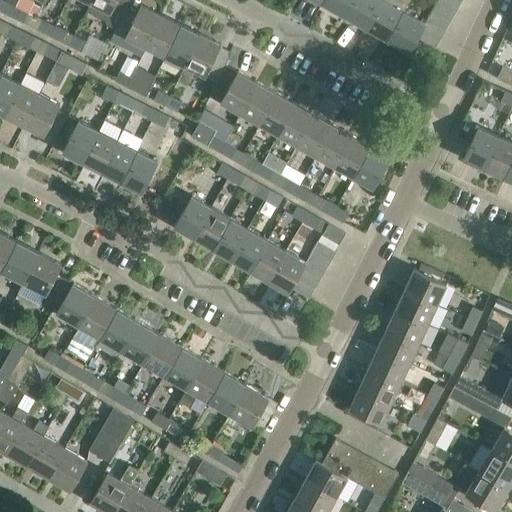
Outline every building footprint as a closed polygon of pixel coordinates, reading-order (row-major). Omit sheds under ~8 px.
[(0,0),(0,9),(11,15),(18,0),(0,0)] [(18,0),(11,15),(31,25),(36,15),(29,11),(32,3),(30,0),(18,0)] [(91,0),(91,1),(87,9),(106,19),(107,23),(117,27),(126,9),(125,8),(128,0),(91,0)] [(323,0),(322,2),(344,14),(351,0),(323,0)] [(351,0),(344,14),(365,26),(380,0),(351,0)] [(380,0),(365,26),(387,38),(404,9),(387,0),(380,0)] [(441,0),(437,0),(433,8),(452,19),(457,9),(441,0)] [(441,0),(457,9),(462,0),(441,0)] [(142,55),(142,54),(162,14),(142,4),(136,14),(126,9),(117,27),(111,40),(142,55)] [(433,8),(428,18),(447,28),(452,19),(433,8)] [(404,9),(387,38),(409,51),(418,36),(423,27),(426,21),(404,9)] [(142,54),(161,64),(181,23),(162,14),(142,54)] [(31,25),(50,34),(55,24),(36,15),(31,25)] [(428,18),(426,21),(423,27),(441,37),(447,28),(428,18)] [(0,27),(0,30),(18,40),(23,30),(4,20),(0,27)] [(184,64),(185,65),(201,32),(181,23),(161,64),(161,65),(179,74),(184,64)] [(50,34),(70,44),(75,34),(55,24),(50,34)] [(441,37),(423,27),(418,36),(436,47),(441,37)] [(18,40),(38,49),(43,40),(23,30),(18,40)] [(201,32),(185,65),(205,75),(205,74),(217,80),(228,58),(216,53),(221,42),(201,32)] [(75,34),(70,44),(82,50),(87,40),(75,34)] [(38,49),(57,59),(62,49),(43,40),(38,49)] [(57,59),(69,65),(74,55),(62,49),(57,59)] [(498,77),(511,83),(511,69),(503,66),(498,77)] [(116,79),(127,85),(132,75),(120,69),(116,79)] [(221,101),(241,112),(258,81),(239,70),(221,101)] [(0,76),(0,111),(5,114),(21,82),(2,72),(0,76)] [(132,75),(127,85),(139,91),(144,81),(132,75)] [(241,112),(260,123),(277,91),(258,81),(241,112)] [(5,114),(24,124),(40,92),(21,82),(5,114)] [(102,94),(114,100),(119,90),(107,84),(102,94)] [(154,98),(166,104),(171,94),(159,89),(154,98)] [(171,94),(166,104),(178,110),(183,100),(181,99),(183,94),(179,93),(179,92),(174,89),(171,94)] [(501,99),(511,104),(511,92),(506,89),(501,99)] [(119,90),(114,100),(126,106),(131,96),(119,90)] [(260,123),(278,133),(296,102),(277,91),(260,123)] [(40,92),(24,124),(44,134),(61,102),(40,92)] [(188,105),(198,110),(205,98),(194,92),(188,105)] [(133,110),(153,119),(158,109),(138,100),(133,110)] [(278,133),(297,144),(315,112),(296,102),(278,133)] [(158,109),(153,119),(165,125),(170,115),(158,109)] [(297,144),(316,154),(334,123),(315,112),(297,144)] [(63,151),(83,161),(99,129),(79,119),(63,151)] [(201,120),(194,133),(209,142),(215,133),(217,129),(201,120)] [(316,154),(335,165),(352,134),(334,123),(316,154)] [(464,158),(484,167),(499,135),(479,125),(464,158)] [(83,161),(102,171),(119,139),(99,129),(83,161)] [(102,171),(122,181),(138,149),(137,148),(141,138),(124,129),(119,139),(102,171)] [(209,142),(221,149),(226,139),(215,133),(209,142)] [(335,165),(354,176),(371,144),(352,134),(335,165)] [(484,167),(504,176),(511,158),(511,140),(499,135),(484,167)] [(221,149),(239,159),(244,150),(226,139),(221,149)] [(371,144),(354,176),(374,187),(391,155),(371,144)] [(138,149),(122,181),(142,191),(158,159),(138,149)] [(239,159),(258,171),(263,161),(244,150),(239,159)] [(217,171),(229,177),(234,168),(223,161),(217,171)] [(263,161),(258,171),(269,177),(275,168),(263,161)] [(234,168),(229,177),(240,184),(246,174),(234,168)] [(276,181),(295,192),(301,183),(282,172),(276,181)] [(255,192),(266,199),(272,189),(260,183),(255,192)] [(295,192),(313,203),(319,193),(301,183),(295,192)] [(272,189),(266,199),(278,205),(283,196),(272,189)] [(326,211),(332,214),(338,205),(332,201),(327,198),(319,193),(313,203),(321,208),(326,211)] [(175,225),(194,236),(212,205),(193,194),(175,225)] [(292,214),(304,220),(309,211),(298,204),(292,214)] [(194,236),(213,247),(231,216),(212,205),(194,236)] [(338,205),(332,214),(344,221),(349,211),(338,205)] [(304,220),(315,227),(321,217),(309,211),(304,220)] [(213,247),(232,258),(250,227),(231,216),(213,247)] [(323,233),(340,242),(346,232),(329,222),(323,233)] [(232,258),(250,269),(268,238),(250,227),(232,258)] [(0,268),(1,269),(16,239),(0,230),(0,268)] [(250,269),(269,280),(287,249),(268,238),(250,269)] [(1,269),(23,281),(39,251),(16,239),(1,269)] [(319,240),(313,249),(332,259),(337,250),(319,240)] [(297,277),(302,267),(307,260),(287,249),(269,280),(288,291),(291,286),(297,277)] [(313,249),(308,258),(326,269),(332,259),(313,249)] [(39,251),(23,281),(59,299),(69,279),(57,273),(62,262),(39,251)] [(308,258),(307,260),(302,267),(321,278),(326,269),(308,258)] [(302,267),(297,277),(315,288),(321,278),(302,267)] [(414,267),(405,288),(438,303),(447,282),(414,267)] [(297,277),(291,286),(310,297),(315,288),(297,277)] [(57,311),(78,324),(96,294),(74,282),(57,311)] [(405,288),(396,308),(428,322),(438,303),(405,288)] [(78,324),(100,336),(117,307),(96,294),(78,324)] [(511,316),(511,303),(498,297),(493,308),(511,316)] [(473,305),(468,317),(478,322),(483,310),(473,305)] [(100,336),(122,349),(139,320),(117,307),(100,336)] [(396,308),(387,327),(419,342),(428,322),(396,308)] [(2,322),(14,328),(19,318),(7,312),(2,322)] [(468,317),(462,329),(472,334),(478,322),(468,317)] [(490,319),(484,331),(498,337),(503,326),(490,319)] [(122,349),(143,361),(160,332),(139,320),(122,349)] [(387,327),(378,347),(410,362),(419,342),(387,327)] [(143,361),(165,374),(182,345),(160,332),(143,361)] [(473,354),(484,359),(494,337),(483,332),(473,354)] [(0,370),(0,394),(23,354),(22,353),(27,343),(19,338),(0,370)] [(456,344),(449,355),(459,361),(465,349),(456,344)] [(165,374),(187,387),(204,358),(182,345),(165,374)] [(378,347),(368,366),(401,381),(410,362),(378,347)] [(44,357),(56,364),(61,354),(50,348),(44,357)] [(449,355),(449,356),(440,351),(434,362),(443,367),(453,372),(459,361),(449,355)] [(23,354),(0,394),(0,397),(8,402),(33,360),(23,354)] [(56,364),(77,377),(83,367),(61,354),(56,364)] [(207,399),(208,400),(225,370),(204,358),(187,387),(180,399),(191,406),(191,405),(200,410),(207,399)] [(368,366),(359,386),(392,401),(401,381),(368,366)] [(83,367),(77,377),(88,383),(93,373),(83,367)] [(208,400),(230,412),(247,383),(225,370),(208,400)] [(460,374),(454,386),(511,416),(511,413),(511,377),(503,397),(460,374)] [(56,387),(68,394),(74,384),(62,377),(56,387)] [(98,389),(120,401),(126,392),(104,379),(98,389)] [(435,382),(429,393),(438,398),(445,387),(435,382)] [(247,383),(230,412),(252,425),(269,396),(247,383)] [(74,384),(68,394),(79,401),(85,391),(74,384)] [(392,401),(359,386),(350,406),(382,421),(392,401)] [(449,395),(505,426),(511,416),(454,386),(449,395)] [(126,392),(120,401),(142,414),(148,405),(126,392)] [(429,393),(418,413),(428,417),(438,398),(429,393)] [(0,408),(0,446),(6,451),(24,421),(23,420),(28,411),(19,405),(13,415),(1,407),(0,408)] [(100,431),(111,438),(125,414),(114,407),(100,431)] [(428,417),(418,413),(412,410),(404,425),(420,433),(428,417)] [(152,420),(164,427),(169,417),(158,411),(152,420)] [(125,414),(111,438),(121,444),(135,420),(125,414)] [(438,416),(426,438),(435,443),(447,421),(438,416)] [(164,427),(175,434),(181,424),(169,417),(164,427)] [(6,451),(28,463),(45,434),(44,433),(48,425),(39,419),(34,427),(24,421),(6,451)] [(505,426),(491,450),(511,462),(511,430),(505,426)] [(28,463),(49,476),(67,446),(45,434),(28,463)] [(195,445),(207,452),(212,442),(201,436),(195,445)] [(336,436),(323,461),(348,475),(386,496),(399,471),(336,436)] [(165,450),(176,456),(181,447),(170,441),(165,450)] [(212,442),(207,452),(218,459),(223,449),(212,442)] [(67,446),(49,476),(71,488),(88,458),(67,446)] [(181,447),(176,456),(187,463),(192,454),(181,447)] [(465,462),(480,471),(508,487),(511,480),(511,462),(491,450),(479,470),(465,462)] [(196,469),(221,483),(227,473),(203,458),(196,469)] [(317,458),(306,478),(337,495),(348,475),(323,461),(317,458)] [(416,460),(408,473),(452,499),(460,486),(416,460)] [(480,471),(465,462),(460,471),(474,479),(466,492),(495,509),(508,487),(480,471)] [(91,500),(111,511),(115,511),(131,484),(130,484),(139,470),(129,464),(121,478),(108,471),(91,500)] [(443,506),(439,511),(453,511),(447,508),(452,499),(408,473),(403,483),(443,506)] [(306,478),(295,497),(323,511),(327,511),(337,495),(306,478)] [(115,511),(143,511),(153,497),(131,484),(115,511)] [(143,511),(171,511),(173,509),(153,497),(143,511)] [(323,511),(295,497),(286,511),(323,511)] [(371,499),(365,510),(367,511),(376,511),(381,504),(371,499)]
